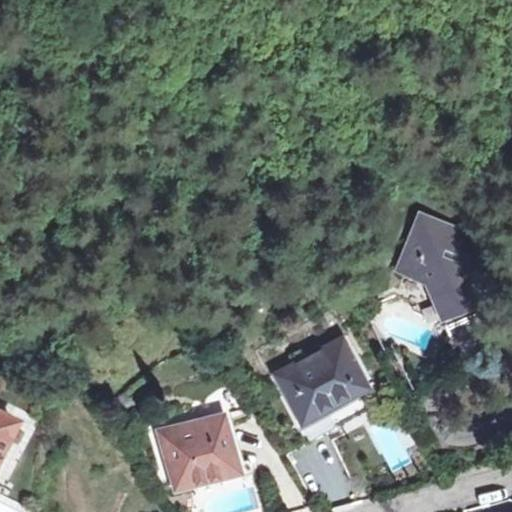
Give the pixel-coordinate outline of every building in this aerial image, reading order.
[(408,271),(399,296),(414,302),(444,313),(479,299),(469,275),(472,267),(440,254),(445,243),(456,248),(463,232),(423,214),(401,269),(408,271)] [(295,416),(309,440),(387,401),(376,379),(370,381),(346,335),(279,369),(303,412),(295,416)] [(240,464),(227,406),(163,422),(176,479),(240,464)] [(389,407),(363,419),(387,473),(413,461),(389,407)] [(0,415),(0,474),(27,433),(0,415)] [(316,509),(354,495),(333,437),(295,451),(316,509)]
